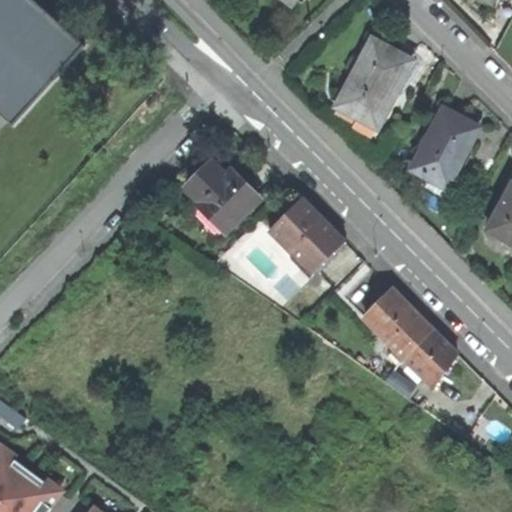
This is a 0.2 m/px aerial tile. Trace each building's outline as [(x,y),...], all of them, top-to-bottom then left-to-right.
[(57,72),(79,48),(26,0),(0,0),(0,116),(8,124),(57,72)] [(380,130),(415,63),(395,52),(375,42),(341,109),(380,130)] [(445,189),(476,127),(459,119),(441,110),(410,171),(445,189)] [(223,231),(255,197),(237,180),(227,171),(224,174),(211,162),(184,190),(197,203),(195,205),(223,231)] [(511,244),(511,184),(511,185),(488,231),(511,244)] [(312,276),(345,244),(318,217),(302,201),(269,233),(312,276)] [(431,387),(460,357),(437,335),(393,292),(364,322),(431,387)] [(0,511),(50,511),(64,493),(33,470),(0,446),(0,511)]
